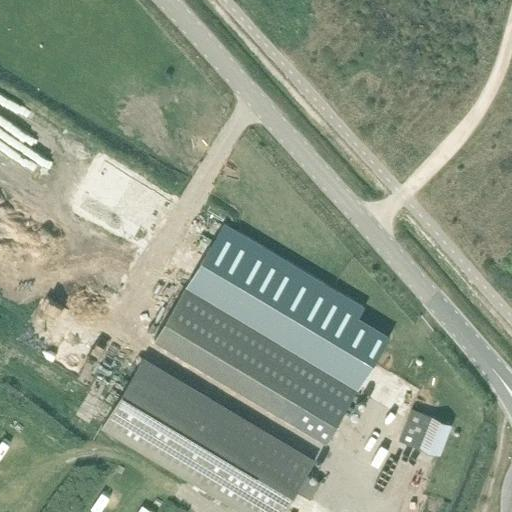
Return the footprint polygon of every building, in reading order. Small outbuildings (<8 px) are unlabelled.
[(325,368),(327,369),(358,317),(364,306),(227,224),(189,289),(325,368)] [(157,342),(293,422),(325,368),(189,289),(157,342)] [(358,317),(327,369),(358,387),(389,336),(358,317)] [(255,488),(286,507),(299,485),(284,476),(294,459),(292,457),(297,449),(147,358),(104,429),(240,511),(255,488)] [(325,368),(293,422),(326,442),(358,387),(327,369),(325,368)] [(412,408),(400,440),(441,456),(453,425),(412,408)] [(294,459),(284,476),(299,485),(315,459),(297,449),(292,457),(294,459)] [(255,488),(241,511),(242,511),(283,511),(286,507),(255,488)]
